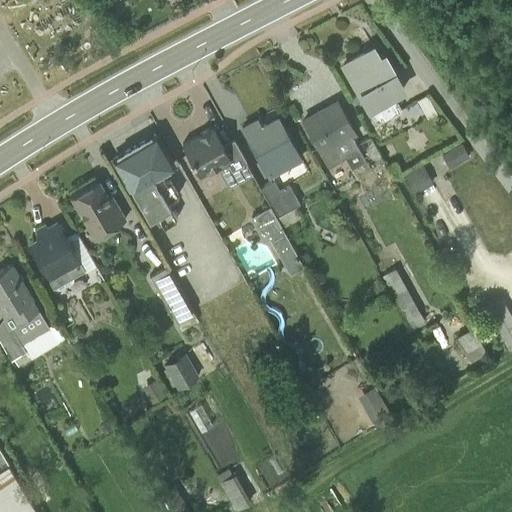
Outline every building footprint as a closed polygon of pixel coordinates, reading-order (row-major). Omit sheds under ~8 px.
[(393,96),(403,90),(386,61),(382,63),(373,49),(342,65),(377,125),(401,111),(393,96)] [(427,119),(436,114),(426,96),(417,101),(427,119)] [(365,162),(356,146),(352,138),(356,137),(337,103),(302,123),(328,168),(344,158),(351,170),(365,162)] [(269,179),(301,161),(277,118),(260,128),(256,122),(242,129),(269,179)] [(228,188),(252,174),(232,141),(223,147),(212,129),(182,146),(200,178),(209,172),(208,171),(216,167),(228,188)] [(174,169),(155,136),(114,160),(149,220),(152,218),(158,228),(163,225),(164,227),(176,219),(166,203),(177,196),(169,182),(166,183),(162,176),(174,169)] [(365,162),(369,169),(383,162),(370,138),(356,146),(365,162)] [(467,159),(460,146),(441,156),(448,169),(467,159)] [(416,196),(433,186),(422,166),(404,177),(416,196)] [(94,238),(126,219),(111,193),(107,196),(98,181),(71,197),(94,238)] [(261,188),(283,228),(301,218),(295,208),(300,206),(288,185),(279,190),(273,181),(261,188)] [(289,274),(302,267),(269,207),(249,218),(263,242),(269,239),(289,274)] [(53,288),(83,271),(84,272),(94,266),(75,233),(66,238),(60,229),(51,235),(44,224),(36,229),(35,243),(29,247),(53,288)] [(55,320),(47,325),(32,301),(33,300),(12,264),(0,271),(0,310),(3,316),(0,321),(0,340),(11,359),(12,359),(17,368),(66,338),(55,320)] [(181,331),(198,322),(166,267),(149,276),(181,331)] [(413,331),(425,324),(395,269),(382,276),(413,331)] [(485,310),(509,351),(511,348),(511,320),(500,300),(485,310)] [(454,339),(469,365),(486,355),(471,329),(454,339)] [(177,390),(199,377),(184,353),(163,366),(165,370),(163,371),(172,388),(175,386),(177,390)] [(152,405),(165,397),(155,381),(142,389),(152,405)] [(372,423),(388,413),(374,389),(358,399),(372,423)] [(0,511),(34,511),(7,468),(9,466),(0,452),(0,511)] [(234,511),(237,511),(251,505),(235,475),(231,477),(227,471),(217,477),(220,484),(219,484),(234,511)] [(167,511),(188,511),(174,488),(159,497),(167,511)]
